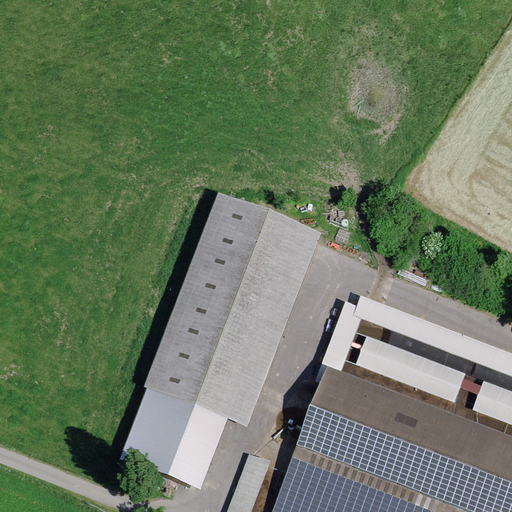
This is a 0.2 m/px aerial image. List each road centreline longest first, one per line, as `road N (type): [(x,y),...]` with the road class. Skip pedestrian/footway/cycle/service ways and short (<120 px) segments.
road 1 (track): [(353,0),(511,52)]
road 2 (residential): [(0,453),(147,511)]
